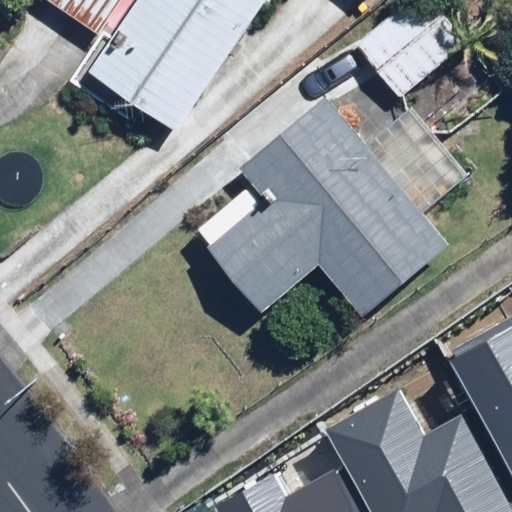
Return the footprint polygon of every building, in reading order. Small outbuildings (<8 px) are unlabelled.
[(55,0),(99,31),(121,0),(55,0)] [(265,0),(138,0),(90,71),(176,130),(265,0)] [(469,42),(430,0),(408,0),(356,49),(405,101),(469,42)] [(416,111),(366,153),(317,95),(238,162),(259,187),(200,237),(264,312),(320,265),(367,321),(449,251),(422,219),(471,177),(416,111)] [(511,316),(444,354),(511,475),(511,474),(511,316)] [(324,425),(368,511),(500,511),(508,508),(458,409),(416,430),(395,389),(324,425)] [(206,492),(215,511),(355,511),(331,463),(275,490),(262,465),(206,492)]
